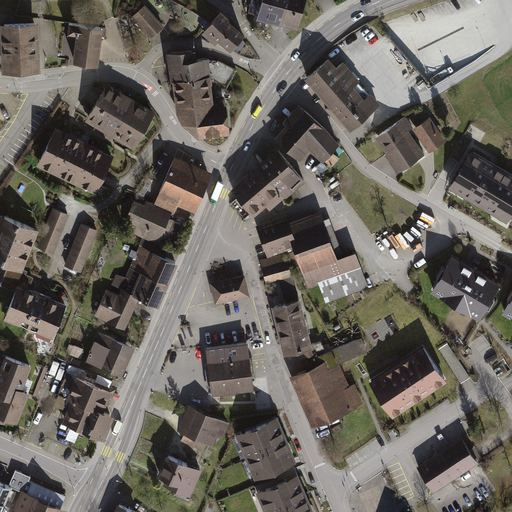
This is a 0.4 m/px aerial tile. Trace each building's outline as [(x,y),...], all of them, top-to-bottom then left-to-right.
[(251,0),(248,11),(278,19),(283,0),(251,0)] [(283,0),(278,19),(296,25),(302,0),(283,0)] [(146,6),(134,17),(152,37),(164,26),(146,6)] [(223,13),(208,31),(225,45),(233,51),(242,41),(236,36),(241,31),(229,21),(230,19),(223,13)] [(6,60),(7,73),(37,72),(35,24),(5,25),(6,41),(3,41),(3,60),(6,60)] [(70,38),(79,40),(76,63),(99,66),(104,29),(72,25),(70,38)] [(172,54),(176,82),(211,78),(212,79),(227,88),(236,71),(219,62),(208,60),(198,61),(197,51),(172,54)] [(329,59),(305,79),(348,130),(378,105),(341,62),(335,67),(329,59)] [(212,79),(211,78),(178,81),(182,116),(187,126),(201,125),(203,137),(231,134),(228,106),(226,106),(225,97),(216,98),(215,96),(211,96),(210,86),(212,86),(212,79)] [(110,85),(88,120),(114,136),(136,100),(110,85)] [(156,112),(136,100),(114,136),(134,148),(156,112)] [(303,109),(278,138),(301,159),(312,146),(334,166),(341,159),(334,152),(340,145),(327,129),(303,109)] [(428,117),(414,127),(430,148),(444,138),(428,117)] [(405,118),(378,136),(398,166),(415,155),(416,157),(423,152),(416,143),(414,144),(404,129),(410,125),(405,118)] [(58,131),(42,165),(98,191),(114,157),(58,131)] [(281,153),(262,168),(285,195),(304,180),(281,153)] [(511,211),(511,177),(469,154),(450,187),(507,219),(511,211)] [(177,158),(157,203),(175,211),(179,203),(196,210),(212,172),(177,158)] [(285,195),(262,168),(234,191),(239,197),(232,203),(246,219),(253,213),(255,215),(268,204),(271,207),(277,201),(278,203),(286,196),(285,195)] [(149,188),(155,177),(152,175),(146,186),(149,188)] [(138,203),(128,226),(137,230),(136,233),(159,244),(171,218),(138,203)] [(69,215),(54,209),(39,248),(53,254),(69,215)] [(285,214),(258,223),(268,250),(294,240),(297,248),(290,251),(295,264),(302,262),(310,282),(320,279),(328,299),(367,284),(354,249),(336,256),(319,211),(288,223),(285,214)] [(39,230),(2,215),(0,221),(0,262),(8,266),(23,272),(39,230)] [(98,231),(82,224),(66,265),(81,271),(98,231)] [(142,249),(123,289),(139,296),(157,305),(176,264),(164,258),(167,252),(146,243),(144,249),(142,249)] [(284,253),(262,258),(267,280),(278,277),(289,274),(290,274),(284,253)] [(451,254),(432,288),(480,315),(499,281),(451,254)] [(17,291),(7,316),(23,322),(22,325),(24,326),(26,327),(28,328),(30,329),(32,330),(34,330),(37,331),(39,331),(35,341),(50,347),(66,305),(27,290),(33,275),(23,272),(8,266),(1,284),(17,291)] [(244,274),(211,282),(216,300),(248,292),(244,274)] [(289,274),(278,277),(285,300),(288,299),(287,297),(295,295),(295,290),(289,274)] [(139,296),(123,289),(120,296),(108,290),(97,316),(124,328),(139,296)] [(511,294),(503,310),(511,314),(511,294)] [(285,300),(273,303),(284,350),(298,346),(310,343),(298,297),(296,298),(295,295),(287,297),(288,299),(285,300)] [(93,356),(90,362),(122,375),(133,349),(103,336),(100,344),(98,343),(93,353),(91,352),(90,355),(93,356)] [(310,343),(298,346),(307,366),(310,372),(325,366),(334,362),(367,348),(362,336),(325,352),(320,341),(310,343)] [(247,339),(206,345),(212,391),(253,385),(247,339)] [(470,376),(447,342),(439,348),(461,381),(470,376)] [(423,344),(371,379),(393,412),(445,378),(423,344)] [(8,358),(0,378),(0,393),(2,395),(0,400),(0,415),(17,422),(27,397),(20,394),(22,390),(31,367),(8,358)] [(31,367),(22,390),(35,395),(47,367),(33,362),(31,367)] [(307,366),(293,372),(314,421),(362,401),(354,382),(344,386),(334,362),(325,366),(310,372),(307,366)] [(68,375),(55,405),(65,409),(69,398),(76,401),(75,403),(77,404),(78,402),(103,412),(111,393),(68,375)] [(112,416),(78,402),(69,425),(102,439),(112,416)] [(195,406),(182,438),(202,446),(209,429),(222,435),(228,420),(195,406)] [(292,457),(293,457),(275,414),(236,431),(255,474),(278,463),(292,457)] [(461,436),(417,465),(433,490),(478,460),(461,436)] [(159,472),(165,474),(162,480),(190,493),(201,468),(168,453),(159,472)] [(299,473),(292,457),(278,463),(280,467),(275,469),(279,477),(283,475),(285,478),(296,473),(297,474),(299,473)] [(285,478),(258,489),(267,511),(313,511),(297,474),(296,473),(285,478)] [(0,511),(11,485),(0,480),(0,511)] [(27,493),(23,491),(14,511),(58,511),(65,495),(32,481),(27,493)] [(138,511),(139,510),(118,501),(113,511),(138,511)] [(5,502),(2,511),(8,511),(10,503),(5,502)]
